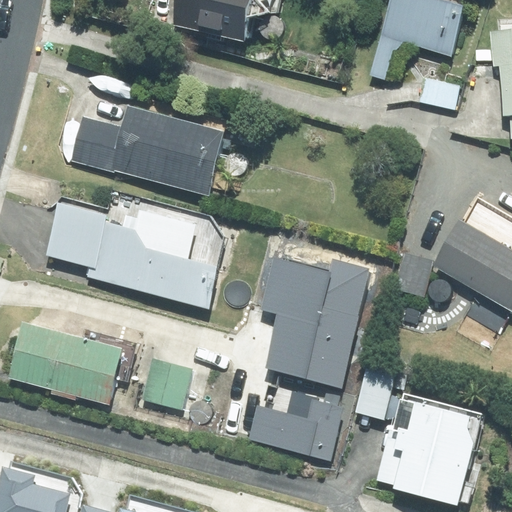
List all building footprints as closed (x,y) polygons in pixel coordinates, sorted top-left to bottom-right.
[(175,0),(169,28),(240,45),(250,0),(175,0)] [(386,0),(367,78),(391,84),(400,46),(449,59),(464,0),(386,0)] [(511,142),(511,34),(490,37),(492,71),(499,71),(502,118),(508,118),(509,143),(511,142)] [(458,88),(423,81),(418,104),(453,111),(458,88)] [(82,118),(69,163),(112,175),(112,173),(204,199),(223,135),(126,106),(119,129),(82,118)] [(120,229),(101,224),(103,218),(57,206),(44,258),(87,268),(84,279),(207,310),(218,268),(203,265),(207,250),(187,245),(192,227),(136,214),(135,221),(123,218),(120,229)] [(511,253),(458,222),(431,269),(511,315),(511,253)] [(402,256),(394,293),(422,300),(431,262),(402,256)] [(160,320),(150,359),(190,369),(199,330),(160,320)] [(5,380),(49,392),(49,396),(73,403),(75,399),(105,407),(120,352),(20,325),(5,380)] [(340,337),(313,331),(307,354),(334,361),(340,337)] [(353,415),(383,422),(392,377),(363,370),(353,415)] [(390,488),(389,493),(453,509),(477,414),(400,395),(391,431),(387,430),(373,484),(390,488)] [(44,477),(15,468),(1,511),(73,511),(79,495),(42,483),(44,477)]
